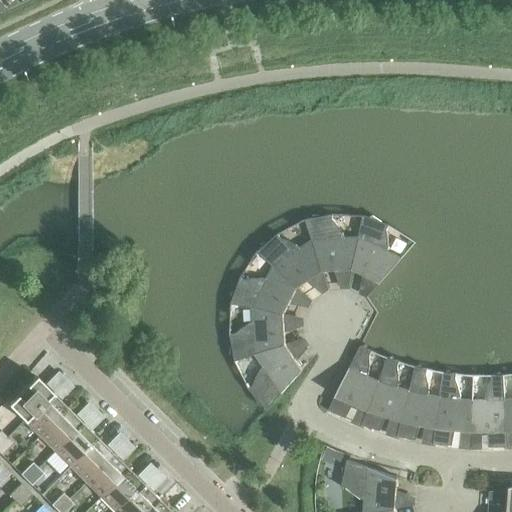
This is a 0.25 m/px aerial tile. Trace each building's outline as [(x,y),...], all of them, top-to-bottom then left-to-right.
[(0,0),(0,11),(24,0),(0,0)] [(304,220),(311,241),(322,271),(351,269),(352,270),(358,238),(357,238),(344,239),(343,236),(342,234),(338,226),(332,220),(331,215),(304,220)] [(362,216),(357,238),(358,238),(352,270),(378,283),(379,284),(401,259),(387,252),(388,249),(388,247),(388,239),(386,230),(388,226),(362,216)] [(256,252),(272,267),(272,266),(297,288),(297,287),(321,272),(322,271),(311,241),(299,249),(297,247),(295,245),(288,241),(279,238),(277,234),(256,252)] [(230,304),(252,309),(252,308),(283,315),(283,314),(296,288),(297,288),(272,266),(272,267),(266,279),(263,279),(260,278),(252,278),(243,280),(239,278),(230,304)] [(234,362),(255,355),(254,355),(285,345),(285,344),(283,315),(252,308),(252,309),(253,323),(250,323),(247,324),(240,329),(233,335),(229,335),(234,362)] [(254,355),(255,355),(262,367),(260,369),(259,371),(254,378),(252,387),(248,389),(266,411),(302,370),(301,369),(285,345),(254,355)] [(352,405),(367,411),(378,382),(377,382),(367,377),(368,374),(369,366),(369,356),(371,351),(359,346),(327,411),(345,419),(352,405)] [(385,417),(400,421),(401,422),(408,392),(397,388),(398,384),(398,376),(397,367),(398,362),(386,358),(377,382),(378,382),(367,411),(361,426),(379,432),(385,417)] [(419,425),(434,428),(435,429),(440,398),(439,398),(428,396),(428,392),(428,384),(425,375),(426,370),(414,367),(408,392),(401,422),(400,421),(396,437),(415,441),(419,425)] [(454,430),(470,432),(472,401),(460,400),(459,396),(458,388),(455,379),(455,374),(443,373),(439,398),(440,398),(435,429),(434,428),(432,444),(451,446),(454,430)] [(472,401),(470,432),(486,432),(488,448),(507,448),(506,432),(505,432),(504,401),(503,376),(490,376),(490,381),(486,390),(484,397),(484,401),(472,401)] [(7,405),(24,421),(52,393),(35,377),(7,405)] [(24,421),(39,436),(67,408),(52,393),(24,421)] [(39,436),(54,452),(82,424),(67,408),(39,436)] [(54,452),(69,467),(97,439),(82,424),(54,452)] [(7,438),(0,444),(0,455),(12,443),(7,438)] [(69,467),(85,482),(113,454),(97,439),(69,467)] [(85,482),(100,497),(128,469),(113,454),(85,482)] [(323,455),(320,461),(330,465),(332,459),(323,455)] [(364,500),(362,511),(378,511),(394,509),(397,480),(397,479),(346,460),(344,469),(341,468),(342,480),(340,487),(345,488),(352,494),(358,498),(361,499),(364,500)] [(20,475),(25,480),(37,468),(32,463),(20,475)] [(37,468),(25,480),(31,486),(43,474),(37,468)] [(100,497),(114,511),(115,511),(143,485),(128,469),(100,497)] [(8,496),(14,501),(26,489),(20,484),(8,496)] [(115,511),(146,511),(158,500),(143,485),(115,511)] [(26,489),(14,501),(19,507),(31,495),(26,489)] [(50,505),(56,511),(68,499),(62,493),(50,505)] [(68,499),(56,511),(65,511),(73,504),(68,499)] [(170,511),(158,500),(146,511),(170,511)]
